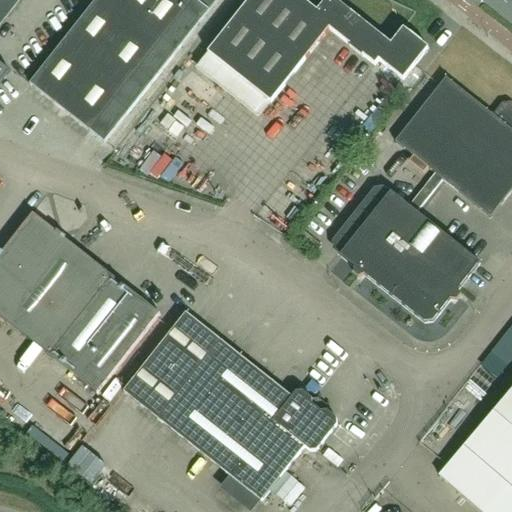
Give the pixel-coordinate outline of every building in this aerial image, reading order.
[(0,0),(0,29),(23,0),(0,0)] [(105,144),(219,0),(97,0),(30,85),(105,144)] [(391,46),(333,0),(327,0),(317,13),(300,0),(250,0),(208,54),(271,104),(329,31),(375,67),(379,62),(403,82),(428,50),(404,30),(391,46)] [(207,62),(197,77),(259,119),(269,105),(207,62)] [(0,84),(10,72),(0,64),(0,84)] [(444,182),(490,219),(511,192),(511,106),(510,104),(502,105),(493,117),(446,79),(395,143),(436,176),(444,182)] [(411,101),(419,107),(432,91),(424,85),(411,101)] [(377,172),(384,179),(398,164),(391,158),(377,172)] [(436,176),(410,209),(418,215),(444,182),(436,176)] [(480,264),(418,215),(410,209),(391,194),(340,258),(355,270),(364,277),(424,325),(433,323),(480,264)] [(160,315),(113,278),(33,215),(0,256),(0,318),(97,395),(160,315)] [(336,298),(330,306),(353,324),(360,315),(336,298)] [(336,420),(327,413),(321,413),(313,407),(312,400),(303,393),(296,394),(292,399),(188,317),(188,316),(186,315),(124,393),(126,395),(158,421),(261,503),(270,493),(284,474),(305,449),(310,453),(317,452),(337,426),(336,420)] [(481,511),(511,511),(511,393),(440,477),(481,511)] [(69,456),(86,436),(70,422),(53,441),(69,456)] [(284,474),(270,493),(277,499),(292,480),(284,474)] [(113,477),(95,495),(107,507),(126,489),(113,477)]
